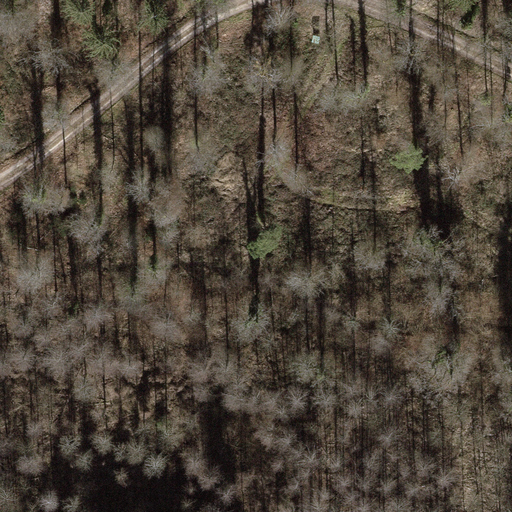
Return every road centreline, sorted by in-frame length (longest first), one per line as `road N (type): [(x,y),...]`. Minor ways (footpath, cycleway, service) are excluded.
road 1 (track): [(0,187),(55,154),(196,19),(261,0)]
road 2 (track): [(359,0),(511,66)]
